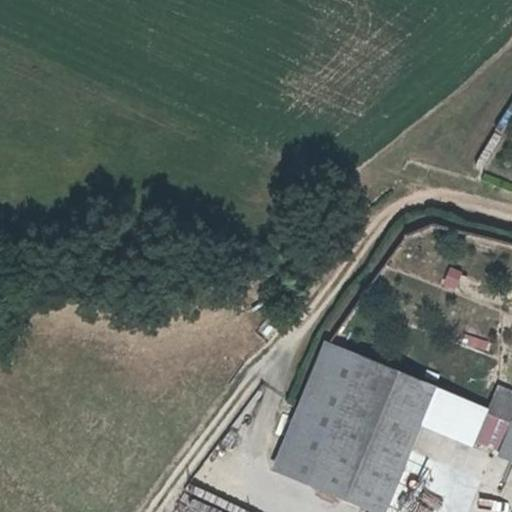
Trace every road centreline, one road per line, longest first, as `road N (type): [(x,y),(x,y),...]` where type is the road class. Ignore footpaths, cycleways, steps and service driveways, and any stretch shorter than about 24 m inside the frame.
road 1 (track): [(0,268),(176,253),(398,205)]
road 2 (unclassified): [(273,364),(363,234),(414,191),(511,215)]
